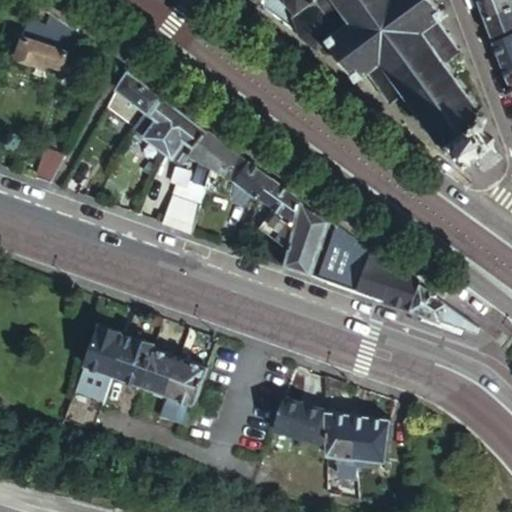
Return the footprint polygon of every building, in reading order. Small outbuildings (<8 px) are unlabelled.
[(252,0),(287,25),(316,46),(329,37),(359,75),(364,71),(387,101),(404,90),(437,135),(440,136),(445,143),(450,142),(452,140),(462,154),(460,156),(462,159),(463,157),(464,158),(467,156),(468,158),(489,142),(488,140),(490,140),(488,138),(491,136),(489,135),(487,136),(477,122),(482,119),(482,114),(476,108),(480,106),(444,59),(457,50),(457,49),(434,18),(445,11),(436,0),(252,0)] [(511,0),(476,0),(478,2),(484,18),(511,7),(511,0)] [(491,36),(511,27),(511,7),(484,18),(491,36)] [(68,26),(50,13),(44,25),(28,20),(23,35),(13,31),(5,54),(43,68),(45,62),(62,68),(63,61),(70,64),(72,57),(73,53),(75,50),(76,47),(84,37),(68,26)] [(499,56),(508,80),(511,78),(511,33),(493,41),(499,56)] [(112,95),(107,105),(137,127),(161,95),(128,70),(121,80),(116,88),(112,95)] [(190,151),(207,129),(173,104),(161,95),(137,127),(145,133),(144,136),(173,157),(174,155),(183,161),(186,157),(190,151)] [(240,153),(227,143),(218,137),(207,129),(190,151),(213,162),(235,179),(250,159),(240,153)] [(48,147),(35,177),(50,182),(55,172),(65,153),(48,147)] [(198,162),(211,168),(211,165),(213,162),(190,151),(186,157),(198,162)] [(90,168),(77,159),(63,184),(77,192),(90,168)] [(275,178),(250,159),(235,179),(258,195),(253,213),(251,220),(288,246),(302,198),(275,178)] [(192,181),(205,187),(211,168),(198,162),(192,181)] [(211,168),(205,187),(216,191),(221,173),(211,168)] [(258,195),(235,179),(230,196),(253,213),(258,195)] [(190,180),(185,196),(175,227),(191,232),(205,187),(192,181),(190,180)] [(175,227),(185,196),(174,192),(164,223),(175,227)] [(311,275),(330,218),(326,215),(302,198),(288,246),(283,265),(311,275)] [(384,301),(396,266),(376,252),(335,222),(317,277),(364,294),(384,301)] [(409,310),(418,283),(396,266),(384,301),(409,310)] [(432,293),(418,283),(409,310),(420,314),(461,328),(476,334),(478,326),(432,293)] [(420,314),(417,324),(457,338),(461,328),(420,314)] [(118,330),(98,323),(83,366),(97,371),(112,377),(126,338),(116,335),(118,330)] [(129,339),(126,338),(112,377),(138,386),(151,349),(153,344),(130,335),(129,339)] [(178,358),(151,349),(138,386),(165,395),(178,358)] [(205,368),(178,358),(165,395),(157,417),(184,426),(198,388),(205,368)] [(97,371),(83,366),(72,399),(85,404),(100,409),(112,377),(97,371)] [(332,379),(323,375),(324,405),(337,406),(339,381),(332,379)] [(325,445),(325,411),(283,395),(271,426),(325,445)] [(359,415),(325,411),(325,445),(326,456),(336,458),(357,460),(359,415)] [(391,419),(359,415),(357,460),(376,463),(384,464),(391,419)] [(357,467),(357,460),(336,458),(335,464),(341,465),(357,467)] [(375,469),(376,463),(357,460),(357,467),(375,469)] [(357,480),(357,467),(341,465),(340,478),(357,480)]
